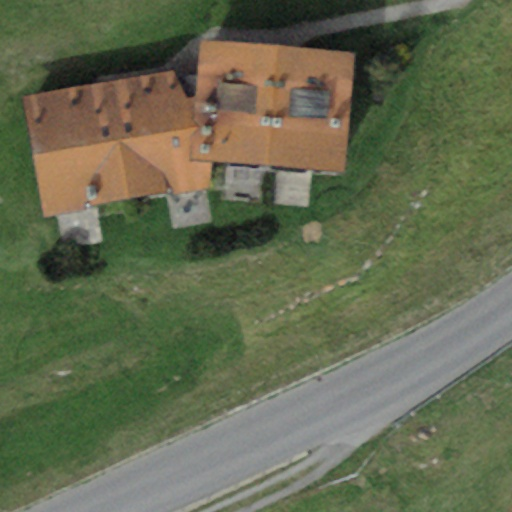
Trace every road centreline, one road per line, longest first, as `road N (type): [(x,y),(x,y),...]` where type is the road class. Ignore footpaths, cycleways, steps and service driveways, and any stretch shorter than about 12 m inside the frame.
road 1 (tertiary): [(96,511),(365,388),(511,300)]
road 2 (track): [(199,511),(319,446),(365,388)]
